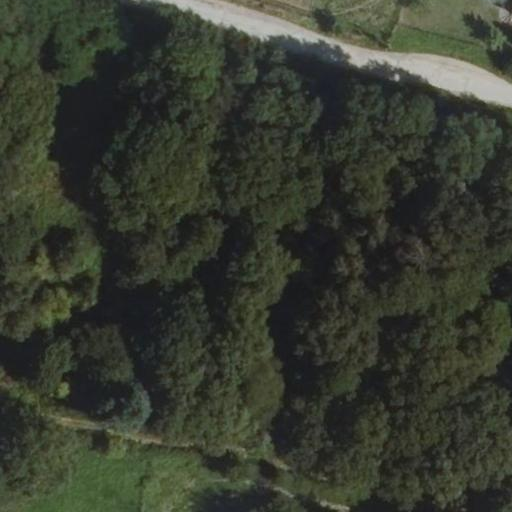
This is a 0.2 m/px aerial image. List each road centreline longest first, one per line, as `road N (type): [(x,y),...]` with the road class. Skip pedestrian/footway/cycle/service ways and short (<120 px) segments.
road 1 (track): [(0,412),(153,434),(455,511)]
road 2 (unclassified): [(148,0),(511,97)]
